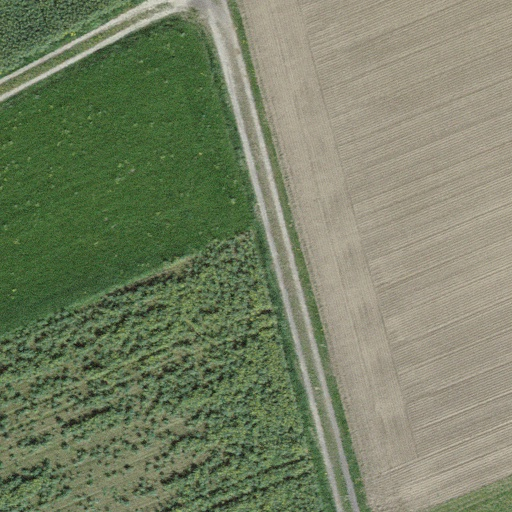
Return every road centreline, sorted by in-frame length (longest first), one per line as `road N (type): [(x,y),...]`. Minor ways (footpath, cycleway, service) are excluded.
road 1 (track): [(341,511),(210,1)]
road 2 (track): [(0,96),(210,1)]
